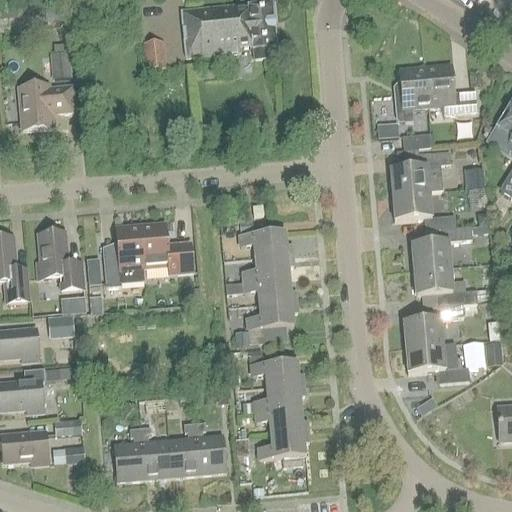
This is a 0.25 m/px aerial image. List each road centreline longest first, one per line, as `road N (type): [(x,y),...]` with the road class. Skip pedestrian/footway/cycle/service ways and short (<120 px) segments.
road 1 (residential): [(0,201),(338,168)]
road 2 (tertiary): [(427,480),(374,418),(359,381),(338,168)]
road 3 (tertiary): [(338,168),(332,0)]
